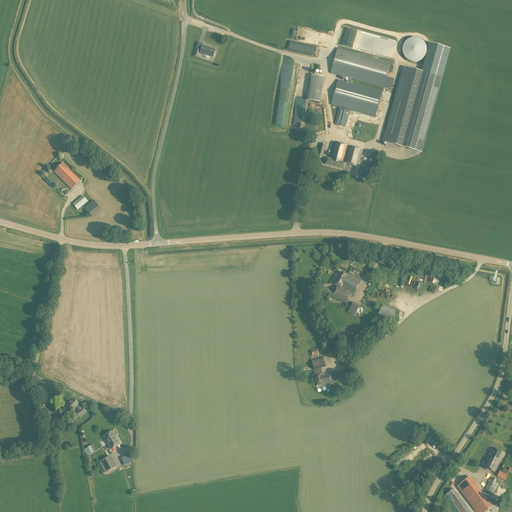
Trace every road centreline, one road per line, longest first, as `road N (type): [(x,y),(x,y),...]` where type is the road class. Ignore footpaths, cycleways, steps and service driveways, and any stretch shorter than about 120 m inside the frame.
road 1 (tertiary): [(511,264),(325,231),(157,243)]
road 2 (unclassified): [(157,243),(152,186),(182,53),(185,0)]
road 3 (unclassified): [(424,511),(500,378),(511,294)]
road 4 (tertiary): [(157,243),(94,245),(0,222)]
